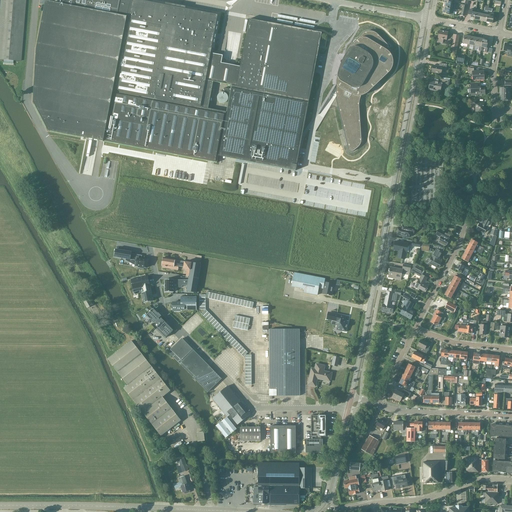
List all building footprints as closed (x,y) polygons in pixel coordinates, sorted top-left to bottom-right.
[(0,0),(0,59),(3,60),(3,63),(13,64),(13,61),(21,61),(25,0),(0,0)] [(41,0),(41,5),(46,6),(37,51),(33,102),(48,131),(104,141),(216,162),(216,166),(232,169),(234,159),(295,170),(321,33),(249,19),(249,20),(240,67),(221,63),(222,56),(213,54),(220,14),(151,1),(147,0),(41,0)] [(454,3),(445,1),(444,7),(454,9),(455,5),(455,3),(454,3)] [(454,9),(444,7),(442,14),(453,16),(454,9)] [(473,20),(474,13),(475,11),(469,9),(469,12),(468,12),(467,19),(473,20)] [(336,81),(336,84),(336,85),(336,96),(336,97),(338,107),(339,111),(341,119),(348,149),(349,149),(349,150),(349,151),(350,151),(351,151),(352,152),(352,151),(353,151),(354,151),(355,150),(357,148),(358,148),(358,147),(359,147),(359,146),(360,145),(361,144),(361,143),(361,142),(361,141),(361,140),(361,129),(360,125),(360,124),(360,122),(360,118),(360,115),(359,112),(359,110),(359,108),(359,107),(359,105),(359,104),(359,103),(359,102),(360,101),(360,100),(360,99),(360,98),(361,97),(361,96),(362,96),(363,95),(364,95),(365,95),(366,94),(367,94),(370,91),(389,73),(390,72),(390,71),(391,70),(391,69),(392,68),(392,67),(393,67),(393,66),(393,65),(393,64),(393,59),(391,55),(391,54),(391,52),(391,51),(390,50),(390,49),(389,48),(389,47),(389,46),(388,46),(387,44),(385,42),(383,39),(381,38),(380,36),(378,35),(377,34),(377,33),(376,33),(375,32),(374,32),(373,32),(373,31),(372,31),(371,31),(370,31),(369,31),(368,31),(367,31),(366,32),(365,32),(364,32),(363,33),(362,34),(361,35),(356,41),(353,44),(352,45),(351,47),(350,48),(349,49),(349,50),(348,51),(347,53),(346,54),(345,55),(345,56),(344,58),(343,60),(342,62),(341,63),(340,65),(340,67),(339,69),(339,70),(338,72),(338,74),(338,75),(337,77),(337,79),(336,81)] [(456,53),(459,36),(453,35),(452,35),(447,34),(448,32),(439,31),(437,38),(438,39),(437,43),(442,44),(443,39),(446,40),(447,37),(452,38),(450,52),(456,53)] [(511,44),(505,43),(503,51),(511,52),(511,44)] [(445,71),(447,65),(439,63),(438,67),(432,65),(431,72),(441,74),(442,70),(445,71)] [(473,80),(484,80),(484,72),(474,72),(474,68),(467,69),(468,74),(472,73),(473,80)] [(447,85),(448,80),(440,79),(439,82),(430,81),(428,90),(440,92),(442,84),(447,85)] [(471,95),(485,94),(484,87),(478,87),(478,84),(470,84),(471,95)] [(510,100),(510,88),(500,88),(500,92),(501,92),(501,100),(510,100)] [(477,111),(486,111),(485,103),(477,103),(477,100),(470,100),(471,106),(475,106),(475,107),(476,107),(477,111)] [(488,231),(486,230),(487,228),(490,221),(485,219),(482,225),(479,224),(476,230),(484,234),(487,235),(488,231)] [(397,231),(396,234),(397,234),(397,235),(408,237),(409,237),(410,232),(413,233),(414,231),(414,227),(408,226),(405,225),(403,225),(402,229),(398,228),(398,231),(397,231)] [(438,230),(436,233),(436,234),(441,237),(438,243),(445,247),(449,240),(446,238),(448,235),(438,230)] [(481,247),(477,245),(478,243),(471,240),(468,245),(475,248),(475,247),(477,248),(477,249),(482,251),(483,249),(481,248),(481,247)] [(406,252),(408,244),(395,242),(393,250),(399,251),(397,258),(404,259),(406,252)] [(473,253),(475,248),(468,245),(466,249),(473,253)] [(135,252),(115,249),(113,257),(135,261),(135,262),(135,266),(138,267),(142,268),(143,267),(146,268),(147,260),(141,259),(141,255),(134,254),(135,252)] [(471,255),(473,253),(466,249),(463,254),(470,258),(474,260),(476,258),(471,255)] [(438,261),(442,253),(436,250),(432,257),(431,257),(428,263),(438,268),(441,262),(438,261)] [(474,260),(470,258),(463,254),(461,259),(467,262),(469,260),(473,263),(474,260)] [(166,267),(166,266),(175,268),(176,266),(183,267),(183,269),(189,270),(188,276),(189,277),(198,278),(200,264),(190,262),(190,263),(185,262),(175,260),(175,259),(163,257),(163,259),(161,260),(161,263),(162,264),(161,265),(165,266),(166,267)] [(468,272),(469,269),(458,263),(455,270),(460,272),(460,273),(464,275),(466,271),(468,272)] [(422,274),(420,273),(422,269),(416,266),(417,265),(413,264),(410,273),(412,274),(413,272),(421,276),(422,275),(422,274)] [(412,266),(410,266),(403,265),(402,270),(390,268),(388,277),(400,280),(401,274),(409,275),(412,266)] [(253,272),(250,289),(259,291),(262,274),(253,272)] [(324,279),(295,273),(293,284),(304,286),(303,292),(317,295),(319,284),(323,285),(324,279)] [(476,281),(481,283),(484,276),(480,274),(476,281)] [(427,282),(425,281),(427,278),(422,275),(421,276),(419,280),(416,284),(415,284),(414,287),(418,289),(418,288),(425,292),(429,285),(426,284),(427,282)] [(147,276),(148,276),(131,280),(133,289),(143,287),(144,292),(141,293),(142,293),(144,303),(143,303),(144,303),(152,301),(151,298),(150,296),(151,295),(150,291),(148,285),(146,286),(145,283),(148,283),(147,276)] [(274,276),(262,282),(266,290),(278,284),(274,276)] [(454,276),(452,281),(458,284),(465,288),(467,286),(464,284),(464,283),(462,282),(460,281),(461,279),(454,276)] [(173,292),(173,284),(181,284),(181,286),(187,286),(186,292),(196,294),(198,278),(189,277),(188,280),(173,280),(165,280),(164,292),(173,292)] [(465,288),(458,284),(452,281),(449,286),(456,289),(457,286),(464,290),(465,288)] [(331,295),(333,284),(324,282),(322,294),(331,295)] [(505,289),(505,291),(510,292),(511,292),(511,286),(510,287),(508,287),(508,285),(508,284),(502,283),(501,288),(505,289)] [(454,291),(456,289),(449,286),(447,290),(457,296),(459,294),(454,291)] [(400,295),(401,291),(389,289),(389,292),(386,292),(384,305),(383,304),(382,311),(386,312),(387,313),(389,314),(390,313),(390,312),(393,313),(394,306),(391,305),(392,301),(396,302),(397,295),(400,295)] [(457,296),(447,290),(444,295),(451,299),(451,297),(454,298),(456,299),(457,296)] [(193,310),(197,310),(197,297),(181,297),(182,297),(182,303),(173,303),(173,309),(177,309),(177,310),(180,310),(180,309),(185,309),(185,307),(193,307),(193,310)] [(87,309),(92,306),(88,299),(83,302),(87,309)] [(400,314),(403,316),(410,320),(414,312),(410,310),(413,304),(408,301),(405,307),(404,306),(400,314)] [(454,311),(457,306),(448,302),(445,306),(454,311)] [(307,304),(305,304),(303,314),(309,316),(309,318),(312,319),(314,313),(310,312),(312,305),(310,305),(310,304),(307,303),(307,304)] [(156,323),(154,325),(166,338),(173,330),(161,318),(159,320),(158,318),(160,316),(157,312),(156,313),(153,309),(151,311),(150,311),(149,311),(150,312),(147,315),(154,323),(155,322),(156,323)] [(441,317),(443,314),(436,310),(433,315),(434,315),(430,322),(436,326),(438,322),(442,324),(445,319),(441,317)] [(505,311),(497,310),(496,315),(504,316),(503,322),(511,322),(511,314),(504,314),(505,311)] [(345,316),(333,313),(332,320),(337,322),(336,326),(337,326),(336,330),(345,332),(346,332),(348,321),(347,321),(344,320),(345,316)] [(324,316),(316,315),(313,329),(321,331),(324,316)] [(464,333),(466,317),(463,316),(462,326),(458,325),(457,332),(464,333)] [(467,317),(466,317),(464,333),(471,333),(472,331),(475,332),(476,325),(473,324),(473,323),(469,323),(470,320),(466,319),(467,317)] [(480,325),(478,324),(478,329),(479,329),(479,334),(480,334),(480,335),(481,336),(483,336),(484,335),(485,335),(487,322),(481,321),(480,325)] [(510,327),(497,326),(497,330),(500,331),(499,337),(506,337),(506,335),(509,336),(510,327)] [(269,396),(300,396),(299,329),(269,329),(269,396)] [(182,361),(181,361),(192,350),(181,339),(168,352),(180,364),(182,361)] [(428,349),(430,345),(427,344),(427,343),(420,340),(417,346),(420,347),(418,350),(426,354),(427,351),(428,349)] [(131,341),(107,360),(127,386),(123,389),(161,436),(180,421),(162,397),(170,391),(131,341)] [(447,357),(448,351),(442,350),(441,357),(440,365),(446,366),(447,362),(447,357)] [(193,351),(180,364),(193,378),(194,378),(208,392),(221,379),(216,375),(211,370),(207,365),(202,360),(197,355),(193,351)] [(426,362),(424,361),(426,357),(414,352),(412,358),(419,362),(418,364),(430,370),(432,365),(426,362)] [(510,370),(510,367),(511,360),(511,359),(509,358),(508,359),(505,359),(504,362),(502,362),(501,368),(507,369),(510,370)] [(324,366),(316,364),(315,369),(311,369),(308,385),(315,386),(317,378),(325,380),(325,379),(330,379),(331,376),(332,373),(330,372),(329,372),(323,371),(324,366)] [(408,364),(407,368),(406,369),(413,372),(414,373),(417,374),(419,371),(418,370),(419,368),(415,366),(415,367),(408,364)] [(410,377),(413,372),(406,369),(404,374),(410,377)] [(403,376),(401,380),(407,383),(407,382),(412,385),(411,387),(413,388),(415,383),(411,381),(412,378),(410,377),(404,374),(403,376)] [(423,396),(423,403),(431,403),(431,393),(431,390),(432,376),(428,376),(428,383),(429,383),(428,389),(428,390),(427,392),(426,392),(426,396),(423,396)] [(412,385),(407,382),(407,383),(401,380),(399,384),(405,387),(404,389),(409,391),(411,387),(412,385)] [(504,393),(504,385),(494,384),(494,392),(504,393)] [(227,387),(212,399),(214,402),(222,411),(219,413),(222,417),(215,421),(214,422),(217,425),(216,426),(225,438),(237,429),(235,427),(250,414),(227,387)] [(402,393),(396,390),(392,397),(400,401),(402,398),(403,399),(405,396),(408,398),(411,394),(403,390),(402,393)] [(451,405),(451,398),(448,398),(449,393),(443,392),(443,398),(445,398),(445,405),(451,405)] [(467,401),(468,393),(464,393),(464,395),(456,395),(456,405),(465,405),(465,401),(467,401)] [(476,399),(469,399),(469,404),(476,405),(481,406),(481,398),(480,398),(480,396),(481,396),(481,393),(476,393),(476,399)] [(501,402),(501,395),(494,395),(493,408),(499,409),(499,402),(501,402)] [(326,416),(324,416),(311,416),(311,439),(305,439),(306,453),(323,453),(323,436),(326,436),(326,416)] [(378,421),(377,421),(376,421),(375,423),(375,424),(376,425),(374,428),(379,431),(380,428),(383,429),(386,424),(379,419),(378,421)] [(406,423),(402,423),(402,422),(393,422),(393,430),(402,430),(402,436),(406,436),(406,423)] [(424,434),(424,428),(422,428),(422,422),(414,422),(414,423),(410,423),(410,426),(414,426),(414,427),(417,427),(417,431),(422,431),(422,434),(424,434)] [(511,436),(511,426),(490,425),(490,435),(511,436)] [(271,453),(296,453),(296,426),(270,426),(271,453)] [(240,441),(260,441),(260,427),(240,428),(240,441)] [(415,441),(415,428),(406,428),(406,441),(415,441)] [(376,440),(369,435),(361,449),(372,456),(380,442),(378,441),(379,439),(377,438),(376,440)] [(506,439),(496,439),(494,459),(504,460),(506,439)] [(405,455),(395,457),(396,464),(406,463),(405,455)] [(478,472),(478,457),(465,457),(465,472),(478,472)] [(492,462),(492,472),(493,472),(492,472),(511,474),(511,473),(511,458),(510,459),(510,463),(504,463),(492,462)] [(423,483),(439,483),(439,462),(423,462),(423,483)] [(188,471),(186,463),(180,465),(182,473),(188,471)] [(299,504),(299,496),(299,488),(299,468),(258,467),(258,486),(259,486),(258,493),(259,493),(259,504),(266,504),(266,500),(270,500),(270,504),(294,504),(294,506),(296,506),(296,504),(299,504)] [(311,488),(311,468),(299,468),(299,488),(299,496),(306,496),(306,494),(309,494),(309,488),(311,488)] [(447,483),(455,483),(454,472),(447,473),(447,483)] [(406,479),(405,475),(390,477),(392,486),(395,485),(396,489),(407,486),(406,479)] [(349,480),(343,481),(344,488),(348,488),(349,495),(352,494),(359,493),(358,486),(359,486),(357,478),(356,478),(355,476),(348,477),(349,480)] [(387,476),(379,478),(381,490),(381,491),(388,490),(387,485),(389,485),(387,476)] [(190,491),(190,490),(188,484),(187,485),(184,477),(178,479),(179,483),(178,483),(179,488),(181,487),(183,493),(184,492),(184,493),(185,494),(189,492),(190,491)] [(381,490),(379,478),(371,479),(372,484),(371,484),(373,491),(378,490),(378,491),(381,490)] [(493,487),(491,487),(488,487),(488,486),(483,486),(483,489),(485,489),(485,492),(497,492),(497,484),(493,484),(493,487)] [(498,504),(498,493),(485,492),(485,504),(498,504)]
